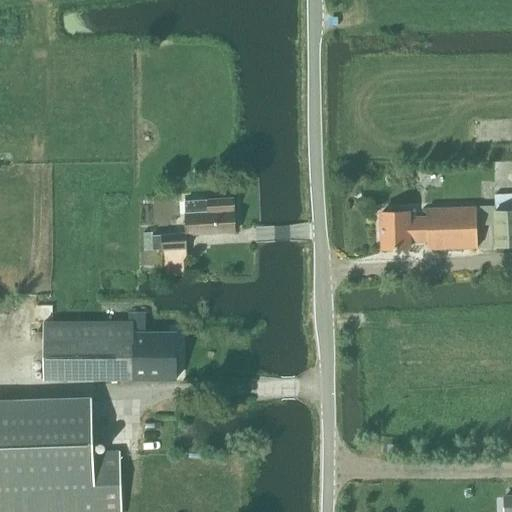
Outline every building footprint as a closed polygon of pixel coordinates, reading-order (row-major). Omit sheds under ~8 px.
[(511,246),(511,194),(495,195),(497,247),(511,246)] [(187,235),(235,232),(233,198),(185,202),(187,235)] [(428,249),(478,248),(477,208),(427,209),(427,217),(409,218),(409,212),(382,213),(383,249),(410,248),(410,242),(428,241),(428,249)] [(162,236),(152,236),(153,250),(163,250),(187,248),(186,241),(186,234),(162,236)] [(176,380),(176,333),(146,333),(146,317),(146,315),(129,314),(129,323),(44,323),(45,380),(134,380),(176,380)] [(91,402),(0,404),(0,511),(121,511),(119,453),(96,454),(93,454),(91,402)]
